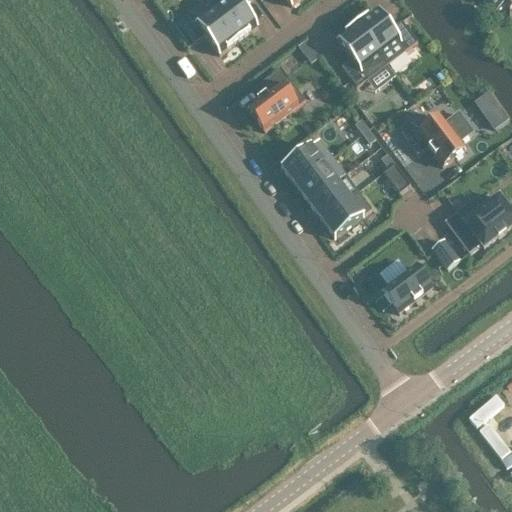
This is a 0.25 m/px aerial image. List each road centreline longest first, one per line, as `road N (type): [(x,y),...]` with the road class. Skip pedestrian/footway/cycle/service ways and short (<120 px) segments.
road 1 (residential): [(324,281),(205,114)]
road 2 (residential): [(205,114),(352,0)]
road 3 (tertiary): [(266,511),(416,403)]
road 4 (residential): [(416,403),(324,281)]
road 5 (residential): [(205,114),(122,0)]
road 6 (residential): [(324,281),(429,208)]
